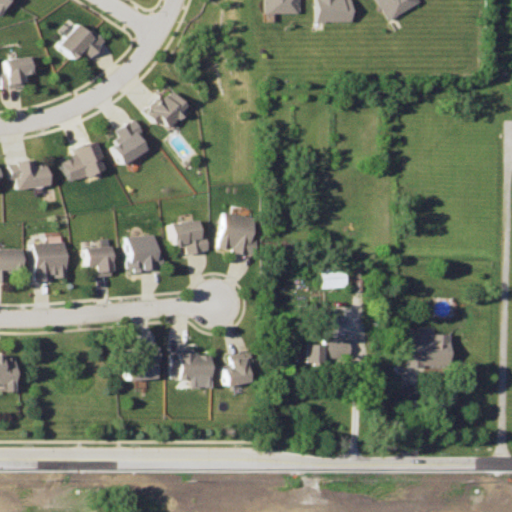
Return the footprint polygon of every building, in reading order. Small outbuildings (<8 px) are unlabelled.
[(295,0),(258,0),(259,9),(296,9),(295,0)] [(310,0),(310,17),(346,17),(345,0),(310,0)] [(372,0),(380,12),(400,0),(372,0)] [(71,18),(50,38),(67,54),(76,44),(83,51),(99,35),(86,21),(80,27),(71,18)] [(26,48),(2,53),(4,64),(0,65),(0,80),(21,76),(20,67),(30,65),(26,48)] [(166,86),(142,110),(152,122),(157,118),(164,128),(185,107),(166,86)] [(131,116),(112,130),(117,138),(107,145),(118,162),(143,147),(135,133),(140,130),(131,116)] [(93,139),(73,147),(76,156),(60,161),(66,179),(104,166),(93,139)] [(44,163),(32,165),(31,158),(7,163),(9,178),(15,176),(17,188),(47,182),(44,163)] [(219,211),(213,246),(251,254),(255,239),(247,237),(251,217),(219,211)] [(192,213),(163,220),(167,238),(179,235),(182,247),(203,243),(200,228),(194,229),(192,213)] [(148,228),(120,231),(123,265),(158,261),(157,246),(151,247),(148,228)] [(57,234),(28,236),(30,276),(61,273),(57,234)] [(104,239),(78,241),(80,262),(89,261),(91,270),(106,269),(104,239)] [(17,241),(0,241),(0,272),(2,272),(3,260),(19,260),(17,241)] [(340,265),(316,267),(319,288),(343,286),(340,265)] [(448,333),(405,333),(405,364),(448,364),(448,333)] [(343,334),(318,334),(317,339),(298,339),(299,359),(342,359),(343,334)] [(154,342),(130,344),(130,357),(122,358),(124,379),(152,376),(152,360),(156,360),(154,342)] [(204,349),(165,349),(165,365),(172,365),(172,373),(205,373),(204,349)] [(12,352),(0,351),(0,378),(1,379),(0,388),(11,388),(12,352)] [(246,351),(223,354),(224,362),(217,364),(221,386),(246,380),(243,364),(248,363),(246,351)]
